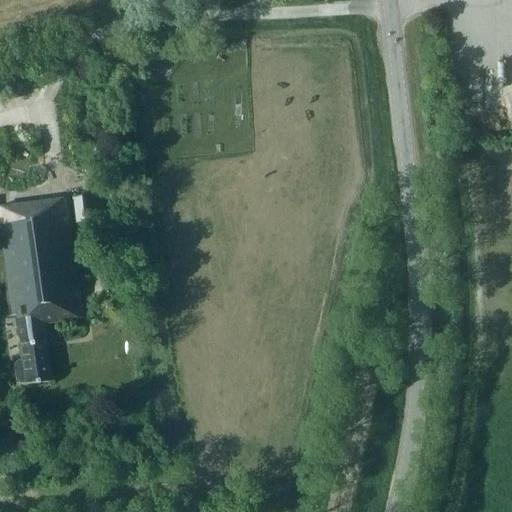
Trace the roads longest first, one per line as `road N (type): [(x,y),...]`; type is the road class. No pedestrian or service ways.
road 1 (tertiary): [(395,511),(421,308),(388,7)]
road 2 (unclassified): [(47,99),(81,47),(135,20),(388,7)]
